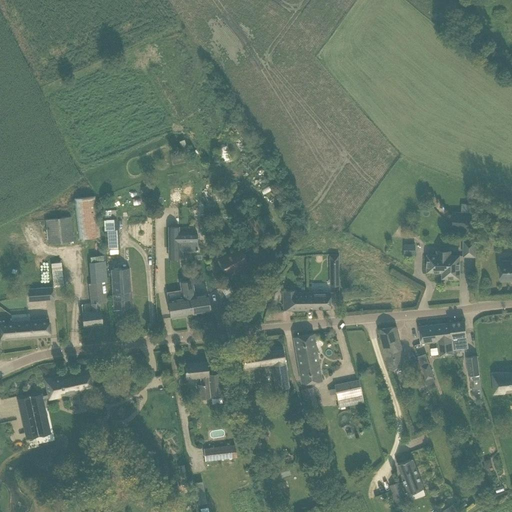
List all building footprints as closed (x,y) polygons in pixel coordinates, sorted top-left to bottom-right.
[(199,165),(175,170),(178,186),(202,181),(199,165)] [(144,185),(141,190),(147,195),(150,190),(144,185)] [(79,238),(101,235),(95,194),(73,198),(79,238)] [(275,252),(242,201),(237,204),(240,208),(233,212),(263,260),(275,252)] [(475,230),(476,212),(454,211),(453,229),(475,230)] [(74,240),(71,216),(45,219),(48,244),(74,240)] [(107,248),(118,248),(117,217),(106,218),(107,248)] [(182,253),(180,235),(177,236),(177,230),(167,231),(169,254),(179,253),(182,253)] [(194,234),(180,235),(182,253),(189,252),(189,244),(195,244),(194,234)] [(238,247),(239,249),(219,260),(227,275),(247,264),(244,259),(255,252),(248,241),(238,247)] [(463,257),(475,257),(476,241),(464,241),(463,257)] [(221,244),(215,247),(218,253),(224,249),(221,244)] [(405,253),(416,253),(416,244),(406,244),(405,253)] [(460,278),(460,255),(450,255),(451,251),(437,251),(437,255),(427,255),(427,272),(447,272),(447,278),(460,278)] [(329,255),(330,278),(339,278),(339,255),(329,255)] [(511,260),(499,261),(500,281),(511,280),(511,260)] [(63,262),(52,262),(54,286),(64,285),(63,262)] [(129,268),(110,270),(113,309),(132,308),(129,268)] [(370,272),(367,303),(383,305),(384,295),(404,297),(405,282),(386,280),(386,273),(370,272)] [(186,281),(190,314),(211,311),(208,294),(195,296),(192,280),(186,281)] [(82,313),(84,325),(102,323),(100,303),(108,302),(106,281),(89,283),(91,303),(92,312),(82,313)] [(170,318),(190,314),(186,281),(180,282),(182,297),(167,300),(170,318)] [(52,287),(35,288),(36,300),(53,299),(52,287)] [(283,311),(307,310),(306,292),(298,292),(297,290),(283,290),(283,311)] [(306,292),(307,310),(330,310),(330,292),(306,292)] [(14,321),(0,322),(1,330),(1,340),(51,337),(50,327),(50,320),(28,321),(28,319),(14,321)] [(450,323),(449,322),(452,338),(453,349),(468,348),(467,336),(465,321),(450,323)] [(454,355),(453,349),(452,338),(449,322),(418,326),(420,337),(421,344),(438,342),(440,356),(454,355)] [(389,370),(399,368),(406,366),(396,327),(378,329),(389,370)] [(321,380),(313,333),(293,337),(301,383),(321,380)] [(282,346),(242,352),(245,369),(272,365),(273,371),(271,372),(273,385),(290,383),(287,366),(286,366),(282,346)] [(481,389),(478,356),(467,357),(469,374),(471,374),(472,390),(481,389)] [(412,363),(417,377),(424,375),(419,361),(412,363)] [(198,385),(199,399),(222,397),(219,374),(208,375),(207,362),(184,364),(186,377),(200,376),(201,384),(198,385)] [(429,363),(421,365),(426,379),(433,376),(429,363)] [(33,414),(22,416),(26,436),(38,434),(36,428),(48,425),(43,404),(42,399),(49,397),(49,398),(92,388),(90,380),(88,370),(45,380),(47,389),(48,394),(41,395),(41,394),(30,397),(33,414)] [(511,373),(493,374),(494,395),(505,394),(505,393),(511,392),(511,373)] [(137,382),(138,407),(148,407),(147,381),(137,382)] [(358,381),(335,386),(340,408),(353,404),(363,402),(358,381)] [(301,390),(306,410),(318,407),(313,387),(301,390)] [(265,439),(277,439),(277,414),(264,415),(265,439)] [(234,445),(204,448),(205,460),(236,457),(234,445)] [(423,488),(412,458),(398,463),(409,493),(423,488)] [(399,482),(390,485),(397,506),(406,503),(399,482)] [(455,502),(442,511),(461,511),(462,511),(455,502)]
